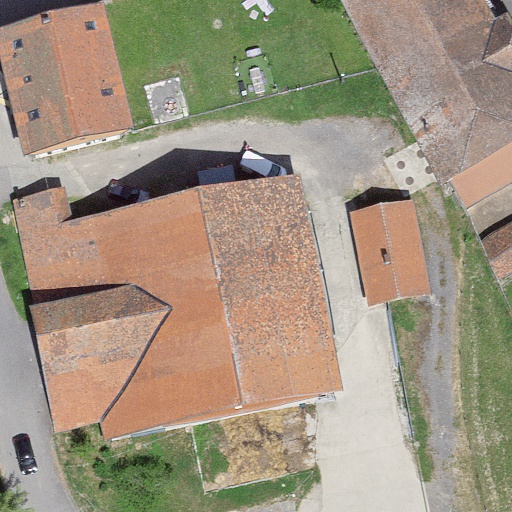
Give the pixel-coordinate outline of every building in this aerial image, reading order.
[(104,0),(76,0),(0,18),(0,45),(22,138),(131,111),(104,0)] [(511,52),(482,0),(342,0),(439,169),(453,163),(511,128),(511,52)] [(511,128),(453,163),(478,206),(511,186),(511,128)] [(305,157),(9,215),(52,429),(105,419),(107,432),(350,385),(305,157)] [(413,192),(346,204),(361,292),(428,281),(413,192)] [(511,219),(484,233),(504,272),(511,267),(511,219)]
